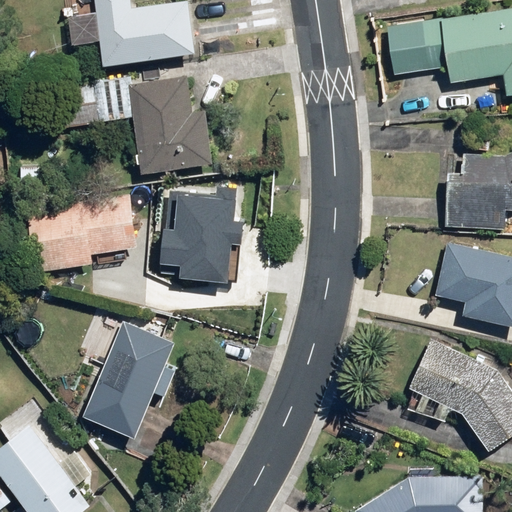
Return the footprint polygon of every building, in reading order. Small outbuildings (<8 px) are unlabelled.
[(136,0),(98,0),(103,61),(143,59),(156,58),(198,57),(196,3),(137,7),(136,0)] [(511,11),(387,17),(388,44),(390,71),(446,70),(447,81),(502,82),(501,98),(511,98),(511,11)] [(198,74),(139,74),(140,165),(213,164),(211,111),(198,111),(198,74)] [(451,158),(442,225),(491,228),(492,215),(500,215),(511,209),(511,149),(491,159),(451,158)] [(144,192),(136,298),(196,303),(204,197),(144,192)] [(435,294),(467,299),(464,314),(511,323),(511,254),(510,255),(504,253),(443,242),(435,294)] [(111,316),(95,347),(111,355),(85,412),(138,433),(159,387),(172,390),(180,370),(171,365),(180,341),(160,335),(166,318),(136,307),(130,326),(111,316)] [(511,388),(485,355),(431,332),(408,385),(458,406),(492,448),(511,431),(511,388)] [(0,447),(0,468),(34,511),(81,511),(93,503),(30,424),(0,447)] [(511,511),(511,485),(500,485),(500,479),(487,479),(487,472),(413,477),(404,478),(398,481),(356,511),(357,511),(511,511)] [(0,500),(3,504),(14,495),(0,477),(0,500)]
